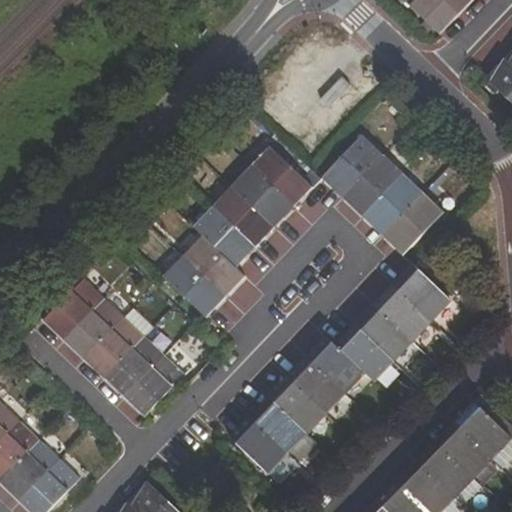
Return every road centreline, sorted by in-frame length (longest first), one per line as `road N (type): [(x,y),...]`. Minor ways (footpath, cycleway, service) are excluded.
road 1 (residential): [(0,275),(279,0)]
road 2 (residential): [(511,206),(497,171),(415,99),(333,0)]
